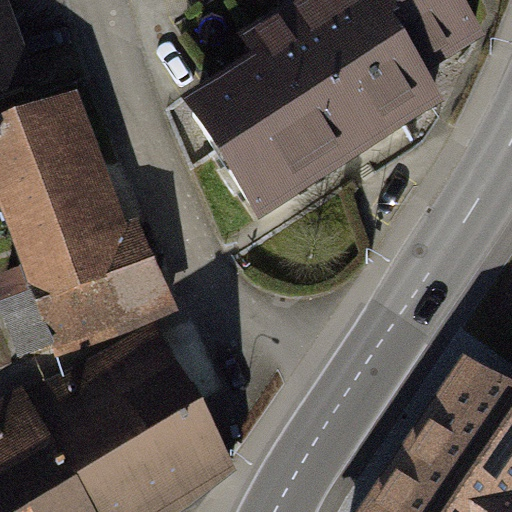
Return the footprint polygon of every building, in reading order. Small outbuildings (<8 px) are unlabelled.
[(15,0),(0,0),(0,105),(47,90),(15,0)] [(253,71),(188,113),(264,241),(448,119),(424,85),(485,44),(455,0),(323,0),(242,54),(253,71)] [(82,105),(0,136),(0,206),(27,284),(0,293),(0,326),(19,375),(43,366),(47,373),(177,316),(143,227),(130,231),(82,105)] [(156,331),(28,400),(93,511),(189,511),(239,480),(156,331)] [(511,511),(511,393),(462,360),(358,511),(511,511)] [(22,390),(0,402),(0,511),(93,511),(28,400),(22,390)]
